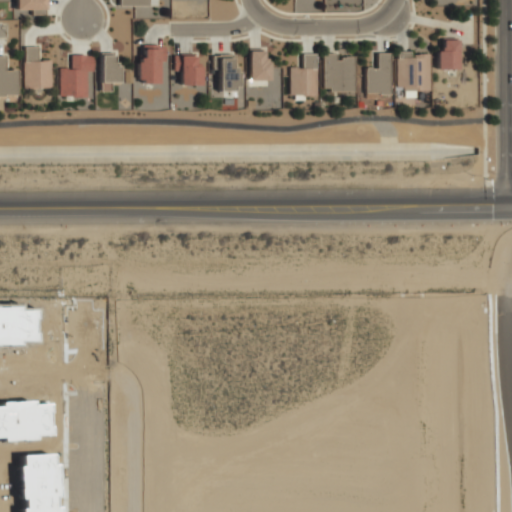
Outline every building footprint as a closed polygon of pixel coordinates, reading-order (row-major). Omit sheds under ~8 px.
[(14,0),(15,9),(30,9),(30,14),(44,14),(43,0),(14,0)] [(456,38),(441,37),(441,49),(435,49),(435,69),(455,69),(456,38)] [(136,82),(158,82),(157,61),(163,61),(163,45),(141,45),(141,59),(135,59),(136,82)] [(36,46),(22,46),(23,88),(50,87),(49,59),(36,60),(36,46)] [(247,80),(268,80),(267,57),(262,57),(262,48),(246,48),(247,80)] [(428,91),(428,54),(409,54),(409,51),(395,51),(394,91),(428,91)] [(98,52),(98,91),(109,91),(109,82),(117,82),(117,61),(110,61),(110,52),(98,52)] [(387,52),(375,53),(375,67),(363,67),(364,93),(388,93),(387,52)] [(172,70),(178,69),(178,85),(199,84),(199,62),(193,62),(193,53),(172,54),(172,70)] [(288,67),(287,94),(314,95),(315,53),(300,53),(300,67),(288,67)] [(352,90),(351,57),(334,57),(334,53),(320,53),(321,90),(352,90)] [(85,71),(91,71),(91,54),(69,54),(69,67),(57,68),(58,96),(85,96),(85,71)] [(216,69),(217,89),(235,89),(234,54),(210,54),(210,69),(216,69)]
